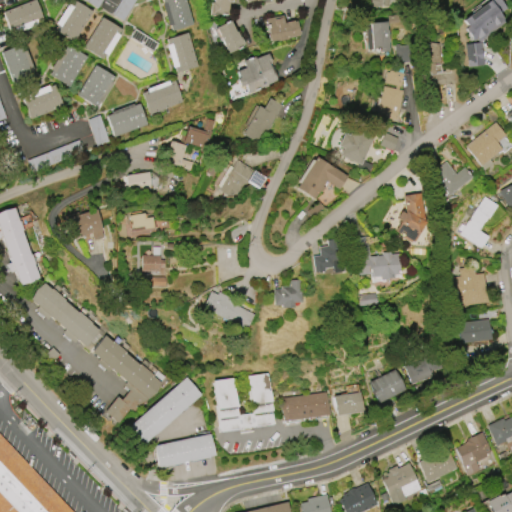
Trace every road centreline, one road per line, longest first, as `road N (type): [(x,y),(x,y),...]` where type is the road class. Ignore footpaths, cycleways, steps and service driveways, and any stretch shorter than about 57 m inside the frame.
road 1 (residential): [(334,0),(307,119),(258,219),(261,259),(274,266),(289,261),(463,112),(511,80),(505,268),(511,305)]
road 2 (tertiary): [(511,379),(364,451),(249,484)]
road 3 (residential): [(0,355),(151,511)]
road 4 (tertiary): [(249,484),(186,491),(123,484)]
